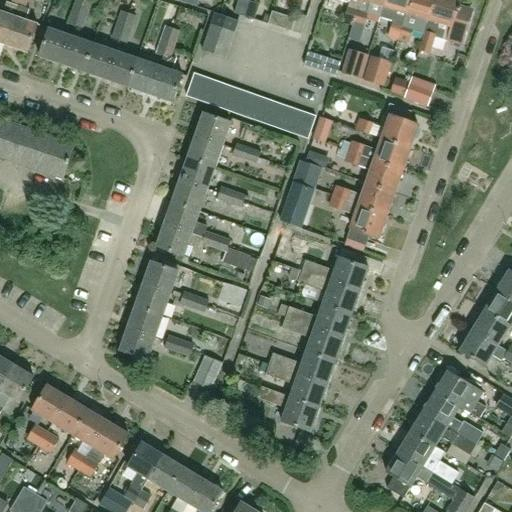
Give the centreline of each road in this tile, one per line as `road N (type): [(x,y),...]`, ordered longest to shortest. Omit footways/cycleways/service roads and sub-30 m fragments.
road 1 (residential): [(83,358),(151,161),(150,139),(134,124),(0,78)]
road 2 (residential): [(410,351),(392,330),(396,272),(497,0)]
road 3 (residential): [(317,501),(83,358)]
road 4 (residential): [(410,351),(511,187)]
road 5 (residential): [(317,501),(410,351)]
